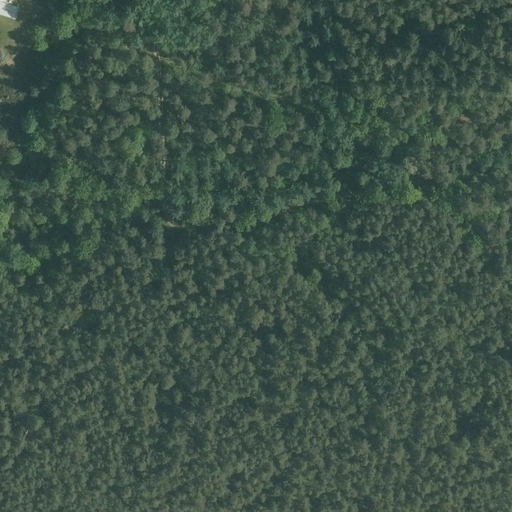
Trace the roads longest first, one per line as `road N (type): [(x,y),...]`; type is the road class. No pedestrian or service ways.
road 1 (track): [(169,230),(425,177),(511,178)]
road 2 (track): [(358,191),(330,0)]
road 3 (track): [(0,270),(169,230)]
